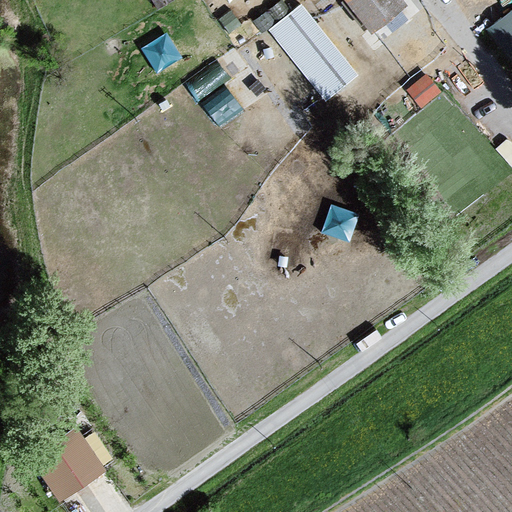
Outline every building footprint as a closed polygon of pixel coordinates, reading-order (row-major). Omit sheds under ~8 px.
[(400,3),(397,0),(344,0),(368,29),(400,3)] [(511,2),(485,22),(511,59),(511,2)] [(355,75),(298,4),(266,30),(323,101),(355,75)] [(166,27),(141,41),(156,66),(181,52),(166,27)] [(96,470),(72,430),(32,454),(56,494),(96,470)]
